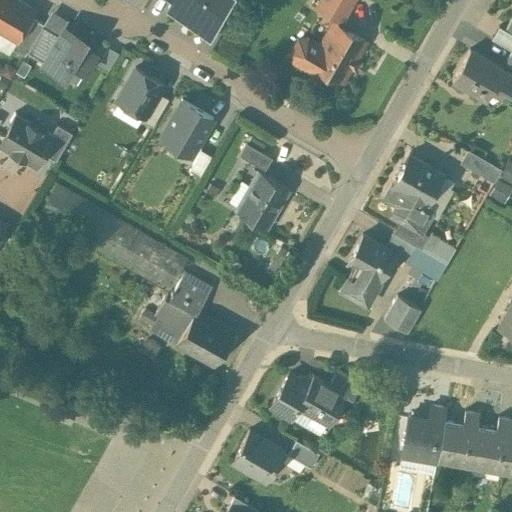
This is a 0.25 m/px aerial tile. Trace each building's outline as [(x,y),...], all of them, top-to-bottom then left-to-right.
[(35,8),(20,0),(0,0),(0,28),(17,39),(31,16),(35,8)] [(226,0),(173,0),(169,7),(209,30),(226,0)] [(352,0),(320,0),(317,6),(341,20),(352,0)] [(31,16),(17,39),(12,47),(24,53),(26,51),(42,24),(43,23),(31,16)] [(365,40),(334,23),(321,45),(315,42),(307,37),(299,40),(292,51),(294,59),(303,64),(311,62),(316,64),(342,80),(365,40)] [(42,24),(26,51),(40,59),(43,61),(44,60),(59,34),(42,24)] [(85,37),(64,25),(59,34),(44,60),(43,61),(43,62),(64,74),(72,60),(86,68),(95,52),(81,44),(85,37)] [(511,33),(499,25),(491,38),(511,50),(511,33)] [(504,68),(470,48),(452,79),(486,99),(494,86),(504,68)] [(116,97),(146,114),(164,82),(134,65),(116,97)] [(511,73),(504,68),(494,86),(511,96),(511,73)] [(213,116),(182,98),(160,135),(191,153),(213,116)] [(28,117),(15,110),(8,123),(11,125),(1,141),(12,148),(12,149),(24,157),(25,155),(36,161),(42,151),(42,150),(50,135),(26,121),(28,117)] [(72,131),(57,123),(51,135),(50,135),(42,150),(42,151),(56,159),(72,131)] [(272,157),(246,141),(239,154),(265,169),(272,157)] [(199,147),(190,166),(201,171),(210,152),(199,147)] [(500,169),(469,151),(462,163),(493,181),(500,169)] [(444,172),(409,153),(392,183),(426,203),(428,201),(444,172)] [(511,157),(508,156),(499,174),(511,180),(511,157)] [(285,188),(257,172),(235,210),(263,226),(285,188)] [(444,172),(428,201),(431,214),(436,217),(453,188),(450,186),(454,178),(444,172)] [(187,258),(57,183),(39,215),(169,290),(187,258)] [(426,203),(392,183),(384,196),(397,203),(394,209),(395,216),(401,219),(421,230),(431,214),(428,201),(426,203)] [(421,230),(401,219),(393,231),(416,245),(421,248),(429,235),(421,230)] [(416,245),(393,231),(385,246),(395,252),(394,254),(407,261),(416,245)] [(441,239),(430,232),(429,235),(421,248),(432,254),(441,239)] [(385,246),(363,234),(347,260),(356,264),(342,288),(366,302),(380,278),(394,254),(395,252),(385,246)] [(455,247),(441,239),(432,254),(446,262),(455,247)] [(432,254),(421,248),(416,245),(407,261),(437,278),(446,262),(432,254)] [(213,285),(186,270),(173,292),(200,308),(213,285)] [(173,292),(169,290),(155,313),(158,315),(149,330),(210,366),(214,360),(178,340),(195,310),(197,312),(200,308),(173,292)] [(420,308),(397,294),(383,318),(407,331),(420,308)] [(511,296),(497,322),(511,330),(511,296)] [(197,312),(195,310),(178,340),(214,360),(230,331),(197,312)] [(360,384),(337,371),(329,385),(345,394),(352,397),(360,384)] [(295,377),(289,372),(270,405),(290,417),(297,405),(296,404),(308,384),(304,382),(304,377),(295,377)] [(329,385),(313,375),(308,384),(296,404),(297,405),(328,423),(345,394),(329,385)] [(429,417),(408,413),(401,452),(419,455),(420,450),(436,453),(442,419),(445,406),(431,403),(429,417)] [(462,423),(442,419),(436,453),(435,458),(453,461),(454,456),(470,459),(476,426),(478,412),(464,409),(462,423)] [(495,429),(476,426),(470,459),(469,464),(486,467),(487,462),(503,465),(509,432),(511,418),(497,415),(495,429)] [(284,450),(250,430),(240,446),(241,447),(232,462),(266,481),(284,450)] [(511,432),(509,432),(503,465),(502,470),(511,471),(511,432)] [(318,453),(295,439),(287,454),(310,467),(318,453)] [(254,511),(257,509),(234,495),(226,508),(227,509),(228,508),(235,511),(254,511)]
